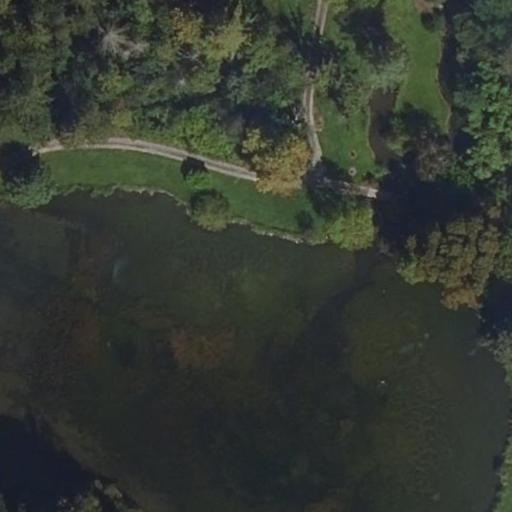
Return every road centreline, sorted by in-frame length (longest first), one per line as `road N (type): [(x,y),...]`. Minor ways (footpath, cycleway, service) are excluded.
road 1 (track): [(0,165),(41,147),(140,144),(259,178),(328,183),(433,210),(481,233),(511,268)]
road 2 (track): [(328,183),(307,105),(324,0)]
